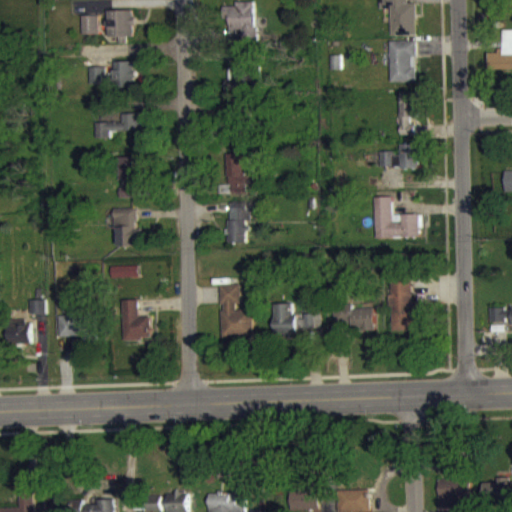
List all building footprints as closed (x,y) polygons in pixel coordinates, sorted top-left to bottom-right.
[(392,45),(417,45),(417,13),(409,13),(409,1),(381,1),(381,19),(392,19),(392,45)] [(256,12),(230,13),(231,39),(243,38),(243,51),(257,51),(256,12)] [(109,46),(120,46),(120,53),(127,53),(127,46),(136,46),(135,20),(109,20),(109,46)] [(83,44),(100,44),(100,24),(83,25),(83,44)] [(511,78),(511,38),(504,39),(505,62),(490,63),(490,79),(511,78)] [(417,51),(391,51),(392,92),(417,91),(417,51)] [(91,94),(138,92),(137,70),(115,71),(116,83),(107,83),(106,76),(90,77),(91,94)] [(230,77),(230,89),(227,89),(227,104),(248,103),(247,77),(230,77)] [(401,145),(415,145),(414,127),(419,127),(419,102),(400,103),(401,145)] [(123,140),(141,140),(141,123),(123,123),(123,140)] [(120,132),(96,132),(97,147),(121,146),(120,132)] [(381,162),(381,177),(420,177),(419,153),(401,153),(401,162),(381,162)] [(229,204),(251,204),(252,164),(230,163),(229,204)] [(140,167),(121,167),(122,207),(141,207),(140,167)] [(421,247),(420,224),(393,225),(393,207),(376,207),(377,248),(421,247)] [(250,212),(231,212),(230,252),(249,253),(250,212)] [(138,218),(115,218),(115,238),(120,238),(120,255),(147,256),(147,238),(138,238),(138,218)] [(112,276),(113,288),(141,287),(140,275),(112,276)] [(414,316),(413,287),(391,287),(392,338),(422,337),(421,316),(414,316)] [(224,347),(256,346),(255,317),(243,318),(242,293),(223,294),(224,347)] [(47,309),(31,310),(32,324),(48,323),(47,309)] [(123,310),(125,350),(153,348),(152,326),(141,326),(140,309),(123,310)] [(276,344),(299,344),(299,340),(323,339),(323,324),(295,325),(295,313),(276,313),(276,344)] [(354,319),(354,313),(336,313),(337,341),(377,339),(377,318),(354,319)] [(491,330),(511,330),(511,318),(491,318),(491,330)] [(98,347),(97,324),(61,325),(61,347),(98,347)] [(33,331),(20,331),(20,336),(10,336),(11,353),(33,352),(33,331)] [(497,492),(484,492),(484,509),(511,509),(511,485),(497,486),(497,492)] [(463,511),(463,507),(471,507),(470,489),(439,490),(439,511),(463,511)] [(291,511),(320,511),(320,501),(314,501),(314,495),(291,496),(291,511)] [(370,511),(370,499),(339,501),(339,511),(370,511)] [(22,502),(22,511),(38,511),(38,501),(22,502)] [(210,511),(248,511),(248,508),(233,508),(233,502),(210,503),(210,511)] [(190,511),(190,503),(168,503),(168,511),(190,511)]
